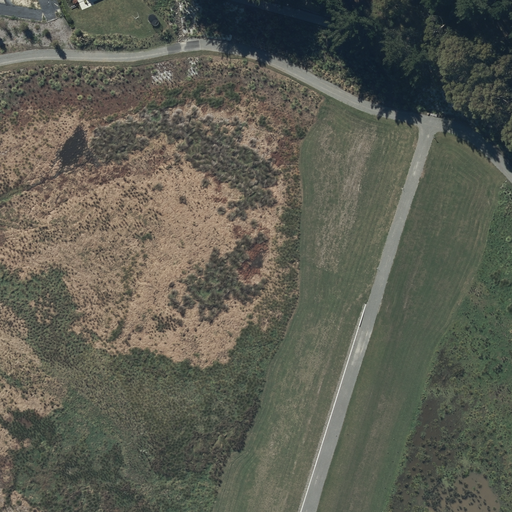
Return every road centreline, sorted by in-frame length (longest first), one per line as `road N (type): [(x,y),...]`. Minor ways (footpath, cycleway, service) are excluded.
road 1 (track): [(305,511),(431,121)]
road 2 (residential): [(215,0),(401,38),(511,147)]
